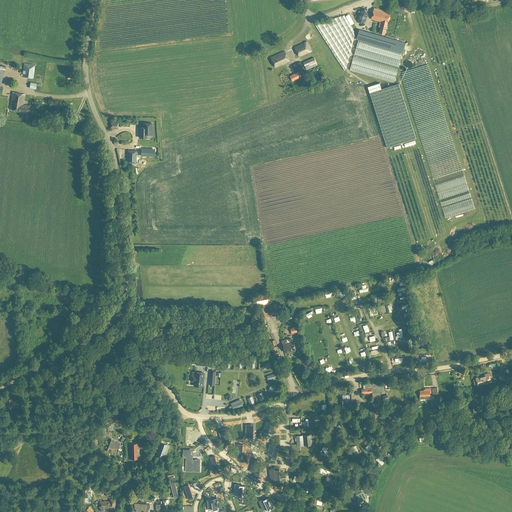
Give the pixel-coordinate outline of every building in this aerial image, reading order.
[(394,11),(404,12),(405,6),(395,4),(394,11)] [(374,8),(371,19),(381,22),(388,24),(390,13),(374,8)] [(360,11),(359,15),(362,19),(366,18),(368,14),(365,10),(360,11)] [(388,24),(381,22),(378,32),(385,34),(388,24)] [(357,29),(354,39),(400,52),(403,42),(357,29)] [(402,53),(358,40),(354,55),(398,68),(402,53)] [(307,42),(295,47),(299,57),(311,51),(307,42)] [(271,57),(275,67),(289,61),(285,51),(271,57)] [(398,69),(353,56),(349,71),(394,83),(398,69)] [(303,62),(307,70),(317,65),(314,58),(303,62)] [(303,68),(300,62),(293,65),(296,71),(303,68)] [(33,78),(35,65),(24,63),(22,77),(33,78)] [(463,168),(429,65),(402,74),(402,79),(433,177),(463,168)] [(301,76),(299,72),(290,76),(292,81),(301,76)] [(380,83),(367,87),(387,148),(416,139),(398,83),(381,89),(380,83)] [(23,106),(23,105),(25,94),(12,92),(9,110),(17,111),(18,105),(23,106)] [(29,106),(23,105),(23,106),(18,105),(17,111),(28,113),(29,106)] [(153,135),(153,124),(142,123),(142,127),(139,127),(139,138),(147,138),(147,135),(153,135)] [(140,157),(151,157),(151,148),(140,149),(140,157)] [(128,150),(127,163),(136,163),(136,151),(128,150)] [(374,297),(375,303),(385,301),(384,295),(374,297)] [(269,305),(260,307),(263,318),(267,316),(266,313),(271,311),(269,305)] [(252,318),(255,329),(263,326),(261,318),(262,318),(261,315),(252,318)] [(285,352),(291,351),(291,352),(293,353),(294,352),(295,351),(294,350),(295,350),(293,341),(287,343),(286,339),(281,341),(283,346),(285,352)] [(194,380),(194,384),(203,385),(204,371),(195,371),(194,375),(193,375),(192,375),(192,376),(192,380),(194,380)] [(488,373),(484,374),(485,375),(476,378),(478,386),(486,383),(486,384),(491,383),(488,373)] [(75,407),(80,382),(70,381),(65,405),(75,407)] [(381,399),(380,392),(384,391),(383,384),(380,384),(380,383),(364,384),(365,389),(362,389),(362,394),(372,393),(373,400),(381,399)] [(40,390),(44,398),(50,396),(47,390),(49,390),(48,387),(40,390)] [(429,394),(431,394),(430,388),(425,389),(425,391),(420,391),(420,394),(419,394),(420,399),(430,398),(429,394)] [(354,391),(349,391),(349,395),(346,395),(346,391),(340,391),(340,408),(345,408),(345,402),(354,402),(354,391)] [(6,400),(7,409),(13,409),(13,407),(18,406),(17,399),(6,400)] [(241,401),(231,405),(234,410),(243,406),(241,401)] [(269,431),(273,420),(268,418),(264,429),(269,431)] [(227,442),(223,429),(218,430),(222,443),(227,442)] [(313,440),(313,434),(303,435),(304,446),(312,445),(311,441),(313,440)] [(120,443),(117,442),(117,441),(111,439),(107,451),(110,452),(110,451),(114,452),(113,453),(115,453),(116,450),(117,451),(117,449),(119,446),(120,443)] [(156,455),(163,458),(167,444),(164,443),(164,441),(161,440),(160,442),(158,447),(159,448),(156,455)] [(129,443),(129,459),(136,458),(136,448),(138,448),(138,443),(129,443)] [(274,447),(274,444),(269,443),(267,453),(272,454),(272,456),(276,457),(278,448),(274,447)] [(186,456),(185,470),(199,471),(200,460),(192,459),(192,457),(186,456)] [(327,476),(325,482),(326,483),(325,484),(334,487),(333,490),(336,491),(339,483),(337,482),(338,480),(336,479),(337,477),(333,475),(333,478),(327,476)] [(239,493),(238,497),(243,498),(245,486),(240,485),(240,484),(235,483),(234,493),(239,493)] [(192,496),(188,485),(183,486),(188,497),(192,496)] [(367,498),(363,492),(359,494),(355,495),(359,502),(367,498)] [(213,507),(213,511),(218,510),(217,498),(212,499),(212,498),(206,498),(208,508),(213,507)] [(269,510),(273,508),(268,498),(264,500),(263,499),(259,501),(263,509),(267,507),(269,510)] [(110,499),(110,502),(108,502),(108,501),(104,501),(104,502),(98,501),(98,507),(101,507),(101,508),(100,509),(100,511),(103,511),(104,511),(105,510),(105,509),(104,509),(104,507),(114,508),(115,499),(110,499)] [(161,505),(156,505),(156,510),(167,509),(167,504),(168,504),(168,500),(161,500),(161,505)] [(131,502),(129,511),(147,511),(149,504),(131,502)]
